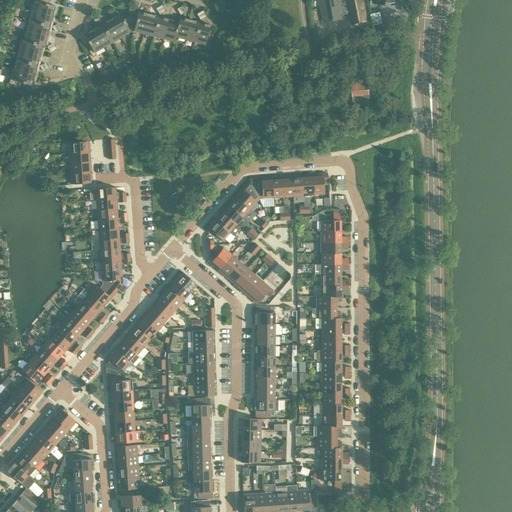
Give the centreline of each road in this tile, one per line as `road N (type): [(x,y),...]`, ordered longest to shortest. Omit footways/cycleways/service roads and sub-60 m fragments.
road 1 (tertiary): [(429,511),(437,414),(430,43)]
road 2 (unclassified): [(360,511),(363,219),(348,163),(318,164)]
road 3 (residential): [(230,511),(236,306),(169,250)]
road 4 (residential): [(169,250),(238,170),(318,164)]
road 5 (residential): [(59,394),(141,282)]
road 6 (residential): [(109,511),(104,432),(59,394)]
